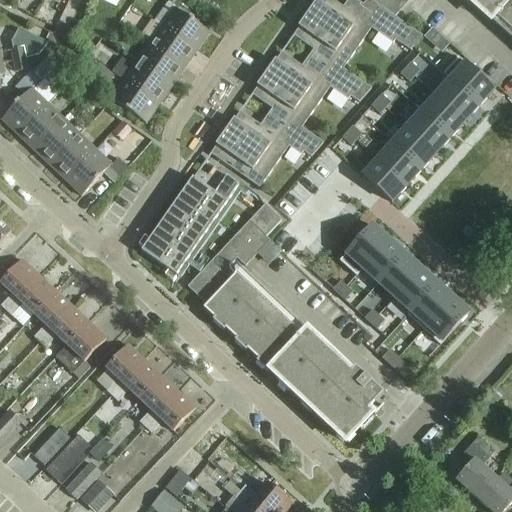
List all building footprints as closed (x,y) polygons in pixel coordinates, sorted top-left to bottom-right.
[(319,0),(294,38),(314,52),(314,51),(343,71),(371,30),(393,45),(395,42),(410,52),(423,38),(395,19),(369,0),(363,7),(353,0),(349,0),(343,9),(330,0),(319,0)] [(511,0),(369,0),(395,19),(411,0),(475,0),(511,33),(511,0)] [(174,10),(161,29),(197,53),(210,35),(174,10)] [(140,40),(149,47),(184,71),(197,53),(161,29),(152,22),(140,40)] [(431,31),(425,37),(434,45),(440,39),(431,31)] [(23,50),(25,61),(39,57),(45,48),(47,45),(19,32),(12,45),(14,52),(23,50)] [(149,47),(136,65),(172,89),(184,71),(149,47)] [(11,52),(14,63),(25,61),(23,50),(14,52),(11,52)] [(252,97),(272,111),(273,110),(301,130),(302,130),(330,89),(348,102),(350,99),(359,104),(372,90),(343,71),(314,51),(314,52),(302,68),(282,54),(252,97)] [(32,75),(41,83),(57,65),(49,58),(32,75)] [(25,61),(14,63),(16,74),(27,72),(25,61)] [(136,65),(123,83),(159,107),(172,89),(136,65)] [(411,65),(406,71),(414,79),(420,73),(411,65)] [(465,66),(450,82),(479,108),(494,92),(465,66)] [(98,79),(108,86),(114,78),(105,71),(98,79)] [(406,71),(400,77),(409,85),(414,79),(406,71)] [(18,138),(48,106),(58,95),(44,82),(33,93),(31,91),(2,122),(18,138)] [(450,82),(436,98),(464,124),(479,108),(450,82)] [(159,107),(123,83),(110,101),(146,126),(159,107)] [(382,97),(377,103),(385,111),(391,105),(382,97)] [(436,98),(421,114),(450,140),(464,124),(436,98)] [(377,103),(371,109),(380,117),(385,111),(377,103)] [(18,138),(34,153),(64,121),(48,106),(18,138)] [(273,110),(272,111),(261,127),(241,113),(211,156),(260,190),(289,149),(301,157),(304,154),(311,159),(323,145),(302,130),(301,130),(273,110)] [(421,114),(407,130),(436,156),(450,140),(421,114)] [(34,153),(50,168),(80,137),(64,121),(34,153)] [(353,129),(348,135),(357,143),(362,137),(353,129)] [(407,130),(393,146),(421,172),(436,156),(407,130)] [(348,135),(342,141),(351,149),(357,143),(348,135)] [(50,168),(66,183),(96,152),(80,137),(50,168)] [(393,146),(378,162),(407,188),(421,172),(393,146)] [(96,152),(66,183),(82,199),(112,167),(96,152)] [(119,179),(127,170),(118,161),(112,167),(109,170),(119,179)] [(378,162),(363,179),(392,205),(407,188),(378,162)] [(143,254),(177,278),(240,188),(214,170),(208,179),(199,173),(143,254)] [(213,323),(224,334),(226,332),(236,342),(234,344),(246,354),(247,352),(258,362),(256,364),(267,375),(269,373),(280,383),(278,385),(289,395),(291,393),(302,403),(300,405),(311,416),(313,414),(346,445),(358,431),(361,434),(384,409),(377,403),(383,396),(356,370),(347,379),(236,276),(234,278),(227,271),(237,261),(245,268),(269,242),(266,239),(282,222),(265,206),(188,289),(207,307),(204,311),(215,321),(213,323)] [(0,224),(0,246),(11,234),(0,224)] [(372,228),(346,256),(362,271),(388,243),(372,228)] [(388,243),(362,271),(378,286),(404,257),(388,243)] [(404,257),(378,286),(395,300),(420,272),(404,257)] [(0,308),(6,314),(39,279),(22,263),(1,286),(12,297),(0,308)] [(420,272),(395,300),(411,315),(436,286),(420,272)] [(23,307),(34,317),(56,294),(39,279),(6,314),(12,319),(23,307)] [(341,284),(332,292),(338,298),(346,289),(341,284)] [(436,286),(411,315),(427,329),(452,301),(436,286)] [(346,289),(338,298),(344,303),(352,294),(346,289)] [(34,340),(40,345),(72,310),(56,294),(34,317),(45,328),(34,340)] [(452,301),(427,329),(443,344),(469,316),(452,301)] [(57,338),(67,348),(89,325),(72,310),(40,345),(45,350),(57,338)] [(373,313),(365,321),(370,327),(379,318),(373,313)] [(379,318),(370,327),(376,332),(384,323),(379,318)] [(85,364),(106,341),(89,325),(67,348),(56,360),(67,370),(73,376),(84,364),(85,364)] [(112,399),(145,364),(127,348),(125,350),(106,371),(105,372),(116,382),(106,393),(112,399)] [(392,355),(384,364),(390,369),(398,360),(392,355)] [(398,360),(390,369),(396,375),(404,366),(398,360)] [(129,392),(140,402),(161,379),(145,364),(112,399),(117,404),(129,392)] [(139,424),(145,430),(178,395),(161,379),(140,402),(151,412),(139,424)] [(496,406),(505,395),(498,388),(488,399),(496,406)] [(178,395),(145,430),(151,435),(162,423),(174,434),(195,411),(178,395)] [(480,415),(490,423),(498,414),(488,406),(480,415)] [(0,447),(21,424),(9,413),(0,422),(0,447)] [(60,431),(34,458),(44,468),(70,440),(60,431)] [(456,483),(477,502),(496,480),(483,468),(495,455),(478,440),(464,456),(473,464),(456,483)] [(99,465),(112,450),(102,441),(89,456),(99,465)] [(197,474),(217,493),(242,466),(222,447),(197,474)] [(67,449),(45,473),(57,484),(79,460),(67,449)] [(66,492),(77,503),(102,476),(91,465),(66,492)] [(185,497),(196,478),(178,469),(168,488),(185,497)] [(496,480),(477,502),(489,511),(506,511),(511,505),(511,489),(510,492),(496,480)] [(82,502),(92,511),(99,511),(113,498),(98,484),(82,502)] [(245,488),(240,494),(262,511),(287,511),(292,506),(268,486),(258,498),(245,488)] [(248,510),(246,511),(262,511),(240,494),(235,500),(248,510)] [(152,510),(154,511),(181,511),(184,510),(165,495),(152,510)]
